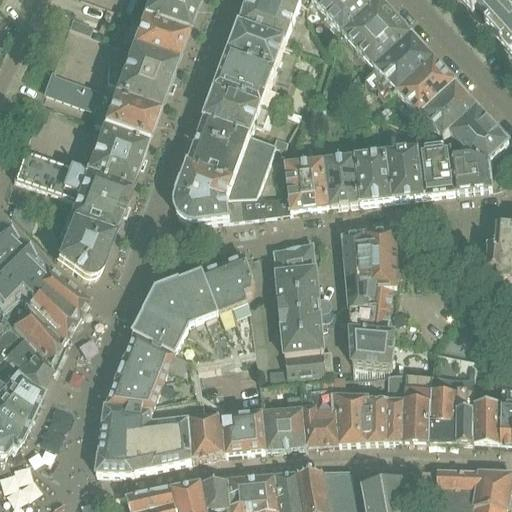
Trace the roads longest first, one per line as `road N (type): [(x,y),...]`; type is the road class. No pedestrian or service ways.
road 1 (unclassified): [(241,246),(511,209)]
road 2 (unclassified): [(511,110),(405,0)]
